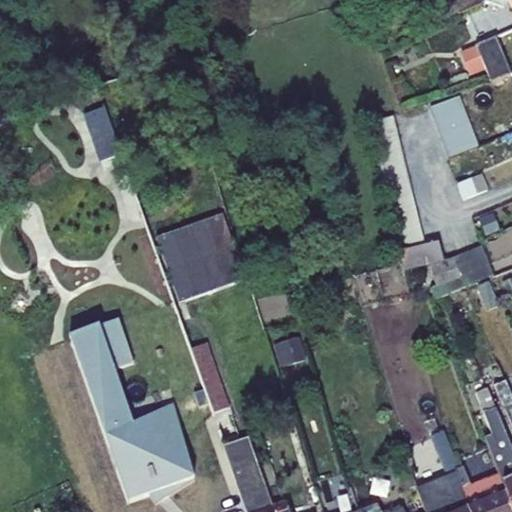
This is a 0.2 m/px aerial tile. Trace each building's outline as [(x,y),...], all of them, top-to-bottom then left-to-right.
[(484,2),(483,0),(462,0),(449,6),(452,17),(484,2)] [(511,0),(483,0),(484,2),(503,10),(506,0),(511,12),(511,0)] [(496,39),(476,47),(486,71),(490,83),(510,75),(496,39)] [(486,71),(476,47),(460,54),(469,78),(486,71)] [(459,97),(429,108),(449,158),(479,146),(459,97)] [(106,110),(83,118),(101,166),(124,158),(106,110)] [(393,117),(368,123),(399,253),(401,253),(401,264),(404,274),(429,267),(444,263),(444,262),(437,241),(424,244),(393,117)] [(481,175),(457,184),(463,200),(488,190),(481,175)] [(493,215),(478,220),(486,240),(501,235),(493,215)] [(223,216),(157,239),(180,305),(246,281),(223,216)] [(483,247),(444,262),(444,263),(429,267),(436,287),(430,289),(435,302),(495,276),(483,247)] [(119,322),(70,339),(128,506),(151,498),(156,507),(195,483),(174,408),(134,425),(115,371),(134,364),(119,322)] [(300,338),(273,345),(280,368),(306,361),(300,338)] [(207,344),(189,350),(211,413),(229,406),(207,344)] [(511,450),(511,395),(506,382),(493,388),(511,429),(511,446),(511,447),(511,450)] [(510,511),(511,511),(511,450),(511,447),(487,389),(475,394),(491,436),(484,440),(498,475),(510,511)] [(278,403),(262,408),(267,424),(283,419),(278,403)] [(442,432),(428,438),(444,479),(457,474),(455,470),(457,470),(442,432)] [(287,511),(284,501),(272,506),(249,439),(224,448),(245,511),(287,511)] [(467,511),(510,511),(498,475),(470,487),(463,468),(459,469),(457,470),(455,470),(457,474),(465,507),(467,511)] [(467,511),(465,507),(457,474),(444,479),(416,490),(424,511),(467,511)]
